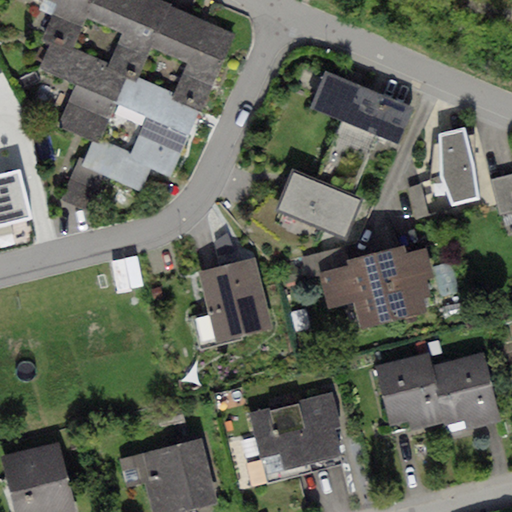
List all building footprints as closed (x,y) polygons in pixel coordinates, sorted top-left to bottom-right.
[(44,0),(55,4),(41,37),(53,43),(73,52),(87,17),(94,0),(44,0)] [(157,0),(94,0),(87,17),(122,33),(107,68),(128,78),(135,81),(150,47),(168,6),(169,5),(157,0)] [(168,6),(150,47),(186,64),(171,96),(201,109),(234,36),(168,6)] [(73,52),(53,43),(41,69),(74,84),(56,124),(91,140),(98,143),(116,103),(128,78),(107,68),(73,52)] [(414,109),(326,72),(309,110),(340,123),(376,139),(397,148),(414,109)] [(128,78),(116,103),(148,117),(131,156),(98,143),(91,140),(82,161),(104,171),(143,188),(150,170),(171,178),(201,109),(171,96),(135,81),(128,78)] [(376,139),(340,123),(316,181),(352,196),(376,139)] [(466,128),(439,134),(438,143),(434,144),(430,180),(439,178),(453,207),(479,200),(466,128)] [(78,160),(61,200),(87,211),(104,171),(82,161),(78,160)] [(0,227),(32,219),(20,170),(0,174),(0,227)] [(293,172),(277,209),(344,237),(360,200),(352,196),(316,181),(293,172)] [(511,211),(511,175),(492,179),(499,214),(511,211)] [(432,186),(407,193),(415,220),(439,213),(432,186)] [(347,269),(317,275),(325,310),(346,305),(352,331),(418,316),(414,300),(423,298),(419,279),(431,277),(424,249),(406,253),(404,245),(344,259),(347,269)] [(347,269),(344,259),(342,248),(302,258),(306,278),(317,275),(347,269)] [(253,260),(198,273),(209,316),(195,319),(203,349),(270,333),(253,260)] [(160,286),(150,288),(153,299),(163,297),(160,286)] [(448,421),(435,368),(431,350),(375,364),(390,426),(409,421),(412,430),(448,421)] [(482,356),(435,368),(448,421),(449,424),(466,420),(468,430),(498,423),(482,356)] [(332,392),(250,413),(268,482),(343,463),(334,428),(341,426),(332,392)] [(159,417),(161,429),(186,424),(184,412),(159,417)] [(200,439),(119,458),(126,486),(144,482),(151,511),(180,511),(215,504),(200,439)] [(75,511),(59,443),(1,457),(14,511),(75,511)]
